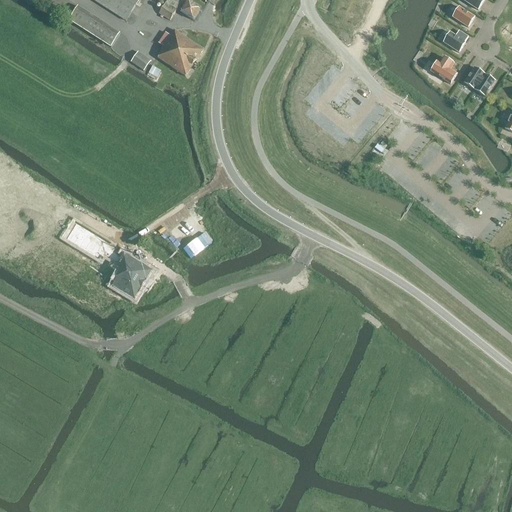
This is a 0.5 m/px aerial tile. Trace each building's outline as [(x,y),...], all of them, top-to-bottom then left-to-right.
[(94,0),(128,21),(140,1),(140,0),(94,0)] [(170,20),(173,15),(183,0),(168,0),(159,14),(170,20)] [(484,0),(483,0),(461,0),(461,1),(477,11),(484,0)] [(194,20),(194,19),(201,9),(189,1),(182,13),(194,20)] [(78,6),(69,21),(110,47),(119,32),(78,6)] [(474,18),(458,8),(451,18),(467,28),(474,18)] [(204,50),(176,31),(174,30),(171,36),(165,33),(158,43),(163,47),(161,50),(162,51),(157,58),(186,77),(204,50)] [(467,38),(459,32),(455,37),(449,33),(442,44),(457,54),(463,44),(467,38)] [(138,52),(131,62),(144,71),(151,61),(138,52)] [(453,65),(442,59),(439,64),(437,62),(429,73),(449,86),(457,76),(450,71),(453,65)] [(157,78),(160,72),(161,71),(153,66),(150,72),(157,78)] [(463,85),(475,92),(484,77),(473,69),(463,85)] [(484,77),(475,92),(484,98),(494,83),(484,77)] [(135,299),(153,270),(74,221),(64,237),(101,259),(104,254),(118,262),(115,266),(122,270),(113,286),(135,299)]
